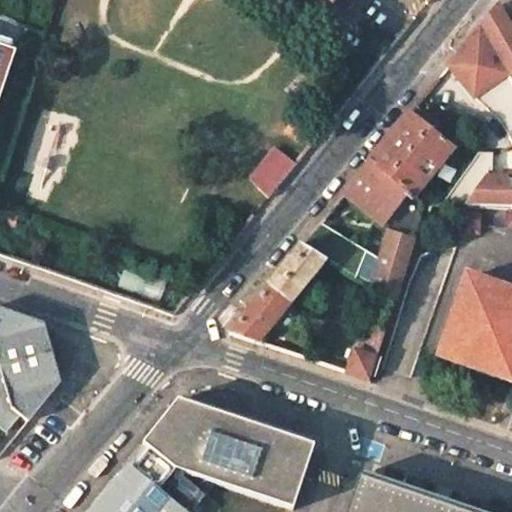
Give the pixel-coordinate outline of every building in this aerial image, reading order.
[(511,30),(498,5),(481,26),(511,81),(511,30)] [(511,81),(481,26),(462,49),(448,66),(473,98),(500,123),(511,143),(511,81)] [(0,99),(17,52),(0,45),(0,99)] [(437,125),(415,106),(369,162),(408,194),(414,199),(454,149),(432,131),(437,125)] [(276,148),(249,180),(271,197),(296,165),(276,148)] [(480,156),(440,205),(511,207),(511,198),(506,198),(506,180),(488,180),(488,173),(492,174),(493,156),(480,156)] [(408,194),(369,162),(343,195),(382,227),(408,194)] [(414,199),(408,194),(382,227),(389,232),(412,239),(422,205),(414,199)] [(479,234),(479,212),(462,211),(461,234),(479,234)] [(365,253),(320,223),(301,246),(324,260),(356,281),(365,253)] [(412,239),(389,232),(372,290),(394,297),(412,239)] [(289,303),(324,260),(301,246),(269,285),(289,303)] [(511,294),(463,277),(438,360),(511,385),(511,294)] [(289,303),(269,285),(228,335),(256,344),(289,303)] [(0,308),(0,427),(6,432),(19,416),(28,422),(61,382),(44,324),(0,308)] [(383,332),(365,326),(357,352),(376,357),(383,332)] [(357,352),(354,351),(346,374),(368,382),(376,357),(357,352)] [(191,511),(216,481),(290,506),(290,508),(293,509),(314,446),(186,398),(145,448),(148,450),(131,469),(129,467),(93,511),(191,511)] [(367,478),(359,475),(346,511),(469,511),(379,482),(367,478)]
